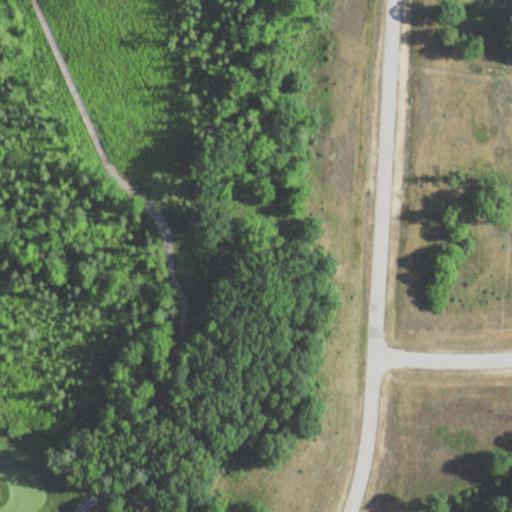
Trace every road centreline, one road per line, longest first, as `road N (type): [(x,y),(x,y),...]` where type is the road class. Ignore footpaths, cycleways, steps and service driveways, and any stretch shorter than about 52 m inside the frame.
road 1 (residential): [(349,511),(370,408),(392,0)]
road 2 (residential): [(373,356),(511,359)]
